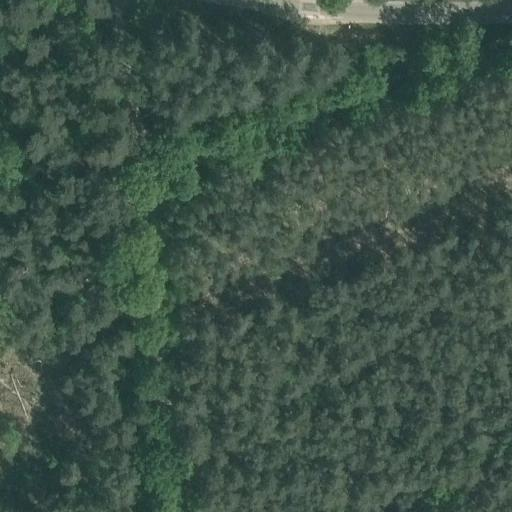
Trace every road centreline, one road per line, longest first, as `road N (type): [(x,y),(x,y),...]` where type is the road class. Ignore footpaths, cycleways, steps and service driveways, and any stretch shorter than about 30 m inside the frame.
road 1 (track): [(181,511),(118,0)]
road 2 (track): [(137,157),(511,42)]
road 3 (tertiary): [(511,10),(379,12),(257,0)]
road 4 (track): [(0,305),(79,281),(147,242)]
